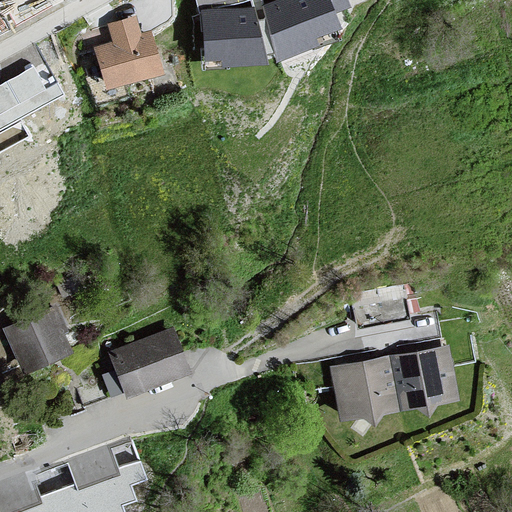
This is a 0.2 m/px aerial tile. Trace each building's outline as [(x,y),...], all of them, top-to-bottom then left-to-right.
[(251,0),(199,0),(202,57),(270,54),(268,9),(252,9),(251,0)] [(262,0),(278,50),(317,37),(314,26),(351,15),(345,0),(262,0)] [(98,45),(109,88),(166,73),(156,32),(145,34),(140,15),(111,22),(116,40),(98,45)] [(13,107),(59,87),(48,62),(2,82),(13,107)] [(347,290),(352,324),(408,316),(403,282),(347,290)] [(57,303),(4,326),(24,373),(77,350),(57,303)] [(173,326),(109,350),(128,398),(192,374),(173,326)] [(453,345),(392,357),(404,414),(464,402),(453,345)] [(392,357),(331,368),(342,428),(404,414),(392,357)] [(141,459),(0,505),(0,506),(1,511),(125,511),(121,497),(135,492),(130,477),(146,472),(141,459)]
